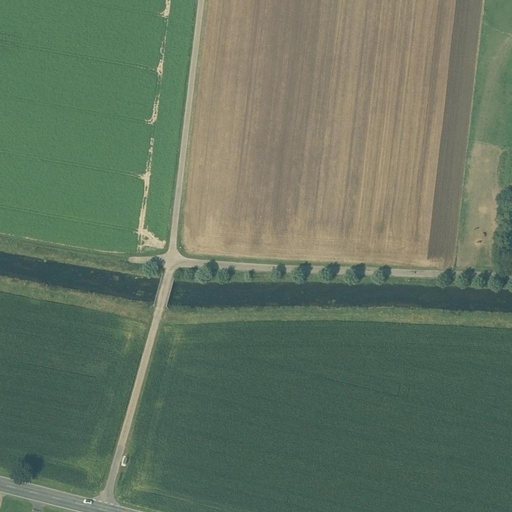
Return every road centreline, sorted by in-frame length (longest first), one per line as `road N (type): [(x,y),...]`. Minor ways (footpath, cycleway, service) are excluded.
road 1 (unclassified): [(174,258),(511,275)]
road 2 (unclassified): [(174,258),(104,510)]
road 3 (unclassified): [(202,0),(174,258)]
